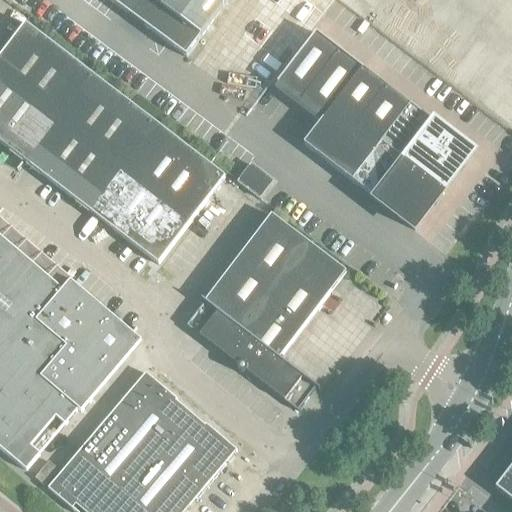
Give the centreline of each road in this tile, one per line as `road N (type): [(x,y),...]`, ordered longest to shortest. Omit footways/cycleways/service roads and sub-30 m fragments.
road 1 (unclassified): [(165,316),(162,351),(174,369),(293,466),(393,347)]
road 2 (unclassified): [(393,347),(429,295),(427,272),(234,125)]
road 3 (unclassified): [(165,316),(0,187)]
road 4 (unknown): [(64,436),(165,316)]
road 5 (tertiary): [(388,511),(474,397)]
road 6 (unclassified): [(245,213),(165,316)]
